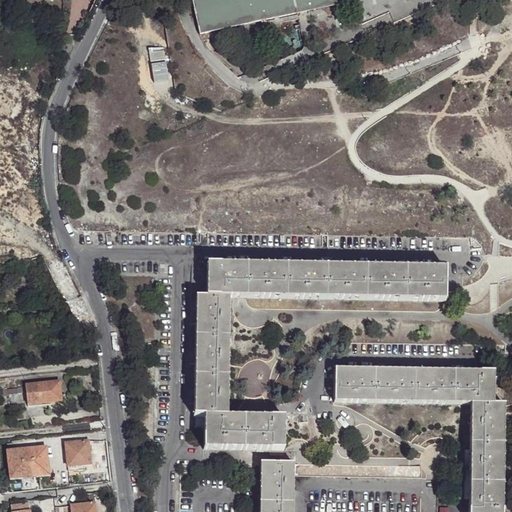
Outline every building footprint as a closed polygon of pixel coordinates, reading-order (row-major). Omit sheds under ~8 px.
[(350,3),(349,0),(190,0),(198,36),(203,35),(350,3)] [(207,272),(207,300),(229,300),(237,300),(246,300),(246,267),(236,266),(230,266),(224,266),(207,266),(207,272)] [(266,267),(246,267),(246,300),(286,300),(286,267),(266,267)] [(306,267),(286,267),(286,300),(325,301),(326,268),(306,267)] [(346,268),(326,268),(325,301),(365,301),(365,268),(346,268)] [(385,268),(365,268),(365,301),(404,302),(405,269),(385,268)] [(425,269),(405,269),(404,302),(444,302),(445,269),(425,269)] [(229,300),(207,300),(196,300),(195,320),(195,339),(229,340),(229,300)] [(229,340),(195,339),(195,359),(194,378),(228,379),(229,340)] [(334,405),(374,406),(375,373),(355,372),(335,372),(334,405)] [(374,406),(413,407),(414,373),(395,373),(375,373),(374,406)] [(413,407),(454,407),(455,374),(432,373),(414,373),(413,407)] [(454,407),(469,407),(492,408),(493,374),(474,374),(455,374),(454,407)] [(228,379),(194,378),(194,395),(194,418),(204,419),(227,419),(228,379)] [(58,385),(36,387),(38,403),(48,402),(49,404),(60,403),(58,385)] [(26,407),(38,405),(38,403),(36,387),(24,388),(25,397),(26,407)] [(1,401),(25,397),(24,388),(21,388),(15,393),(1,394),(1,401)] [(469,407),(469,447),(503,447),(503,432),(504,407),(492,408),(469,407)] [(243,454),(244,420),(235,419),(227,419),(204,419),(204,453),(243,454)] [(261,420),(244,420),(243,454),(284,455),(284,421),(261,420)] [(66,446),(68,465),(68,469),(84,467),(90,467),(88,444),(66,446)] [(503,447),(469,447),(469,452),(469,482),(469,487),(502,488),(502,472),(503,447)] [(48,477),(46,449),(36,450),(36,454),(17,455),(17,452),(7,453),(10,481),(48,477)] [(261,506),(295,506),(295,480),(296,468),(261,467),(261,487),(261,506)] [(421,469),(296,468),(295,480),(420,482),(421,469)] [(502,488),(469,487),(468,511),(501,511),(502,507),(502,488)] [(70,500),(71,508),(94,506),(93,498),(70,500)]
